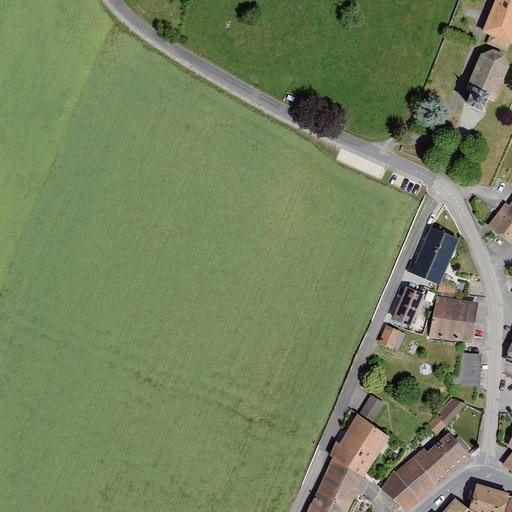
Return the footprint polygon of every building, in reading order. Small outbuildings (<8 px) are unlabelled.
[(511,0),(495,0),(482,33),(489,37),(487,45),(506,53),(508,44),(511,45),(511,0)] [(480,56),(463,92),(472,95),(467,106),(483,113),(487,102),(493,104),(508,70),(504,60),(491,55),(480,56)] [(502,208),(487,229),(511,246),(511,208),(509,213),(502,208)] [(433,231),(414,276),(426,281),(445,236),(433,231)] [(445,236),(426,281),(440,286),(459,242),(445,236)] [(406,290),(393,322),(412,329),(425,297),(406,290)] [(435,296),(429,338),(474,345),(480,303),(435,296)] [(387,327),(379,345),(392,351),(400,334),(387,327)] [(481,385),(483,353),(460,352),(459,384),(481,385)] [(362,410),(378,418),(386,401),(370,394),(362,410)] [(452,399),(427,425),(438,435),(465,406),(452,399)] [(362,478),(390,438),(357,419),(339,445),(336,442),(331,459),(362,478)] [(394,473),(380,492),(409,511),(473,456),(451,434),(427,455),(423,450),(394,473)] [(311,504),(319,511),(347,511),(356,496),(362,500),(368,484),(362,478),(331,459),(311,504)] [(506,511),(511,500),(511,499),(477,486),(470,511),(471,511),(506,511)] [(471,511),(470,511),(455,501),(445,511),(471,511)]
